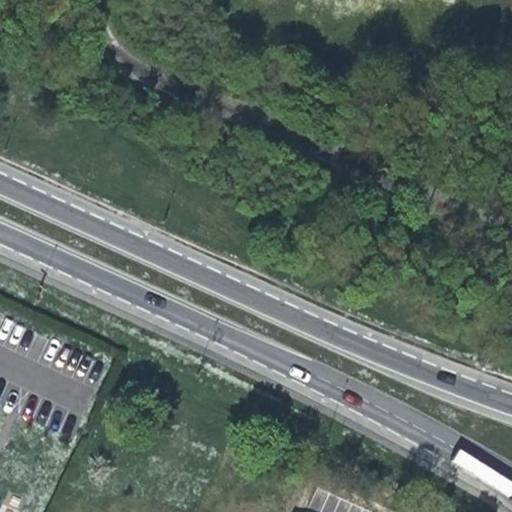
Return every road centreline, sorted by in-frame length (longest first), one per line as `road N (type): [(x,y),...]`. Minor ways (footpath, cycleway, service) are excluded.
road 1 (primary): [(0,230),(429,429),(511,484)]
road 2 (primary): [(511,408),(385,360),(0,183)]
